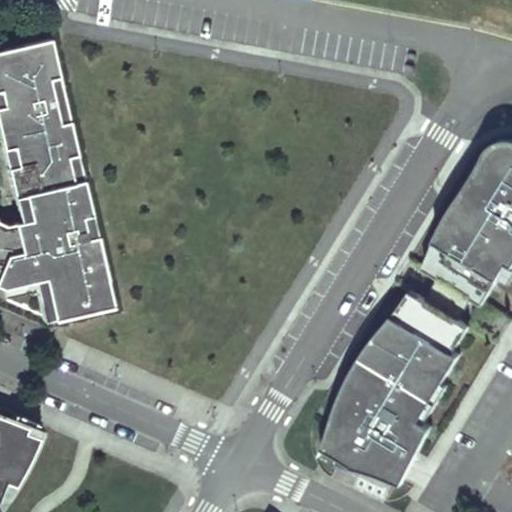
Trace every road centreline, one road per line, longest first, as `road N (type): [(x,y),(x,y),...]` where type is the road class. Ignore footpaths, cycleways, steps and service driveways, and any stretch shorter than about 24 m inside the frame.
road 1 (residential): [(230,0),(444,39),(490,67),(239,463)]
road 2 (residential): [(0,357),(239,463)]
